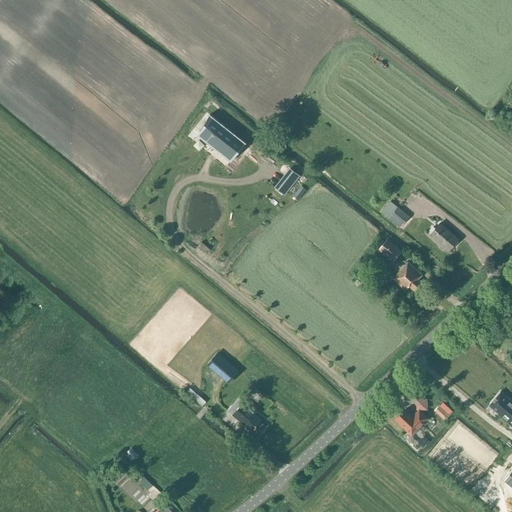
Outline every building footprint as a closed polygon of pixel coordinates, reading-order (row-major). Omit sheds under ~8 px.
[(233,158),(246,142),(215,117),(202,134),(233,158)] [(286,197),(298,175),(286,168),(273,191),(286,197)] [(389,218),(398,208),(391,201),(382,212),(389,218)] [(389,218),(399,227),(409,217),(398,208),(389,218)] [(458,239),(440,224),(430,235),(434,238),(448,251),(458,239)] [(393,262),(401,251),(387,240),(379,251),(393,262)] [(393,279),(405,290),(408,286),(417,294),(424,285),(418,280),(422,275),(408,262),(393,279)] [(227,383),(234,374),(219,361),(214,367),(220,372),(218,375),(227,383)] [(190,387),(185,392),(195,402),(200,396),(190,387)] [(511,401),(500,392),(488,406),(499,415),(498,415),(511,427),(511,401)] [(227,411),(232,415),(246,426),(244,428),(249,432),(250,430),(251,431),(260,420),(251,412),(253,410),(243,402),(240,405),(235,401),(227,411)] [(395,419),(406,429),(405,430),(412,436),(428,419),(419,410),(412,417),(404,410),(395,419)] [(425,446),(429,442),(423,437),(417,444),(422,448),(423,448),(425,446)] [(130,447),(123,453),(131,462),(138,456),(130,447)] [(146,490),(150,485),(141,477),(137,483),(146,490)] [(133,480),(123,490),(138,504),(148,493),(133,480)]
